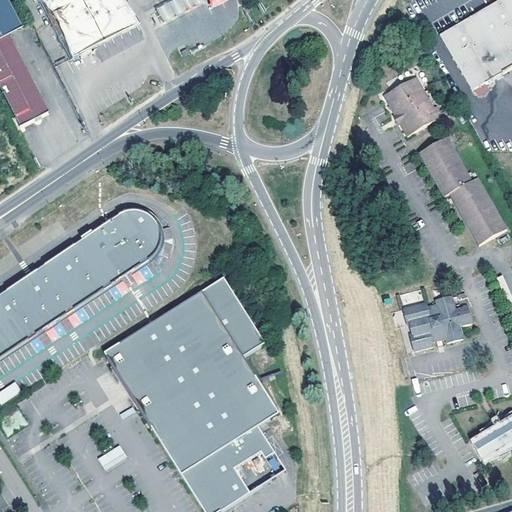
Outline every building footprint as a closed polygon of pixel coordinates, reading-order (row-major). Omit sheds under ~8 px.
[(6,0),(0,0),(0,85),(20,125),(36,117),(46,111),(26,71),(7,34),(21,27),(6,0)] [(20,0),(30,18),(66,0),(20,0)] [(180,0),(174,0),(167,4),(173,16),(185,10),(180,0)] [(189,0),(180,0),(185,10),(193,6),(189,0)] [(204,0),(210,10),(231,0),(204,0)] [(511,0),(509,0),(444,38),(475,94),(506,76),(507,78),(509,77),(508,74),(511,72),(511,0)] [(173,16),(167,4),(155,10),(161,22),(173,16)] [(137,41),(142,38),(136,29),(131,32),(137,41)] [(417,79),(413,81),(421,95),(425,93),(417,79)] [(421,95),(413,81),(386,98),(397,117),(394,119),(397,123),(399,128),(402,126),(409,138),(443,118),(437,108),(434,110),(425,93),(421,95)] [(449,148),(452,147),(447,139),(422,154),(447,197),(453,193),(483,245),(506,232),(476,180),(470,184),(449,148)] [(476,180),(506,232),(509,231),(474,170),(467,174),(452,147),(449,148),(470,184),(476,180)] [(447,197),(422,154),(420,155),(450,208),(455,205),(480,247),(483,245),(453,193),(447,197)] [(0,362),(47,332),(45,330),(52,325),(59,321),(60,323),(123,281),(122,279),(127,276),(131,273),(133,275),(151,263),(159,255),(164,244),(164,232),(159,221),(151,213),(140,208),(128,208),(117,213),(119,215),(89,235),(82,240),(0,295),(0,362)] [(223,275),(105,353),(109,359),(108,360),(122,380),(152,427),(153,426),(209,511),(220,511),(289,467),(265,430),(273,425),(268,419),(281,410),(244,355),(266,340),(223,275)] [(438,348),(444,347),(442,341),(447,340),(447,344),(464,340),(461,327),(473,323),(468,307),(456,311),(452,298),(436,302),(437,307),(428,309),(427,305),(404,311),(408,327),(411,327),(413,336),(411,337),(415,353),(433,348),(433,344),(437,343),(438,348)] [(17,382),(0,392),(0,401),(3,406),(8,403),(24,393),(22,390),(17,382)] [(122,418),(135,413),(133,408),(120,413),(122,418)] [(480,435),(511,415),(511,414),(511,412),(498,421),(491,425),(478,433),(480,435)] [(511,415),(480,435),(470,442),(471,444),(511,419),(511,415)] [(511,419),(471,444),(483,464),(511,446),(511,419)] [(120,444),(98,458),(106,471),(128,457),(120,444)] [(485,466),(495,460),(511,449),(511,446),(483,464),(485,466)] [(510,455),(511,453),(511,449),(495,460),(497,463),(510,455)]
